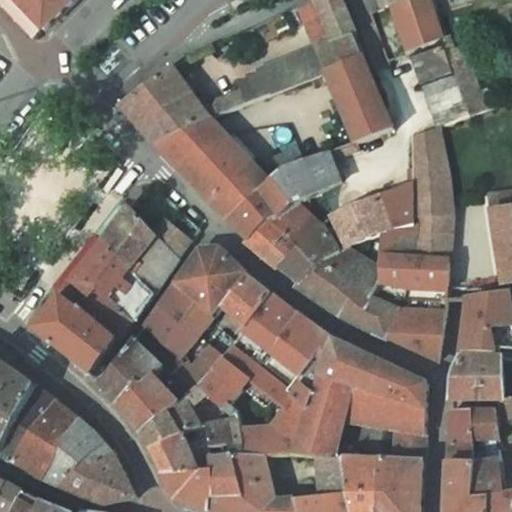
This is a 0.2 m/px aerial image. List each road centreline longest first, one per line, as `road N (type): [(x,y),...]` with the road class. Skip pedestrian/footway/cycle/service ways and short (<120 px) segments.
road 1 (unclassified): [(141,153),(310,307),(444,379)]
road 2 (unclassified): [(157,511),(112,428),(3,339)]
road 3 (unclassified): [(3,339),(141,153)]
road 4 (unclassified): [(444,379),(436,511)]
road 5 (residential): [(163,40),(203,33),(277,0)]
